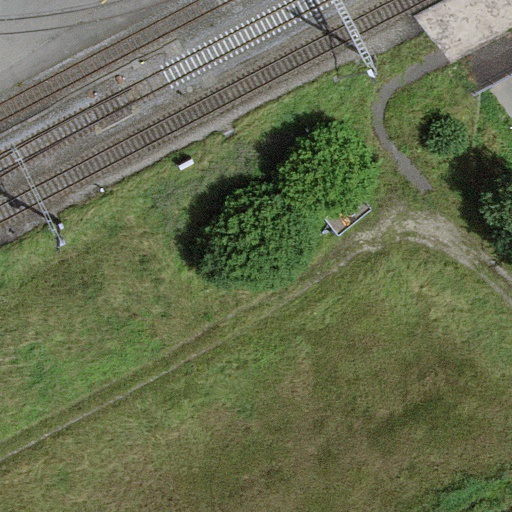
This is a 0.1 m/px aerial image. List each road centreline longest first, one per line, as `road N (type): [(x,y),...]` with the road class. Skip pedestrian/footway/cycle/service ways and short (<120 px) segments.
road 1 (track): [(408,223),(0,444)]
road 2 (track): [(511,299),(461,243),(408,223)]
